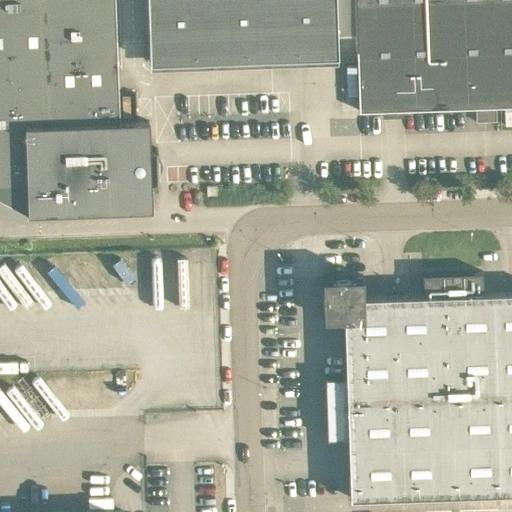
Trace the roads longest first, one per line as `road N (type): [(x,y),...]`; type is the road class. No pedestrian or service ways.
road 1 (unclassified): [(251,511),(243,274),(263,239),(293,221),(511,211)]
road 2 (unknown): [(293,221),(0,209)]
